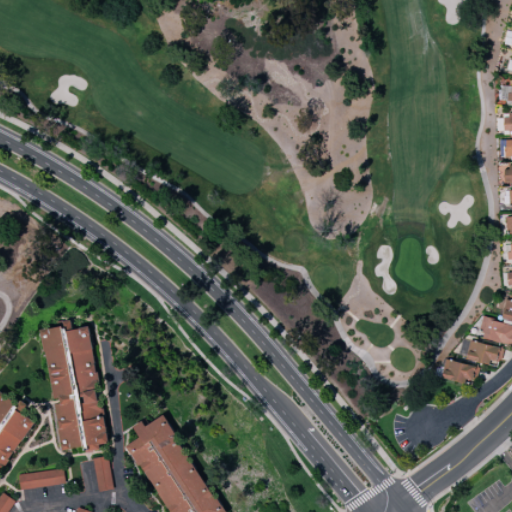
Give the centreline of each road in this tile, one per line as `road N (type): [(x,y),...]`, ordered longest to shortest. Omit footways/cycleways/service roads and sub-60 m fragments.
road 1 (tertiary): [(401,508),(208,286),(130,217),(0,137)]
road 2 (tertiary): [(0,171),(108,238),(195,313),(366,511)]
road 3 (tertiary): [(511,413),(401,508)]
